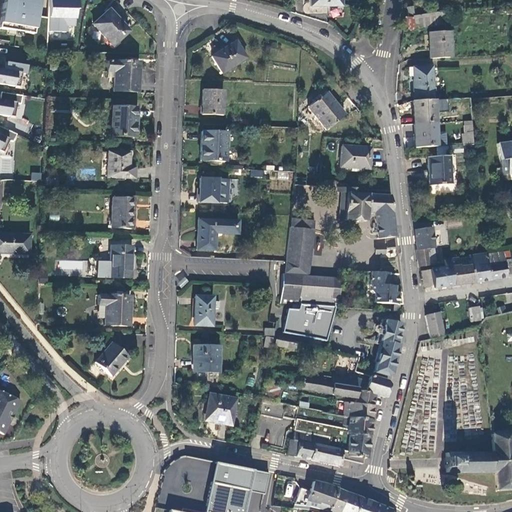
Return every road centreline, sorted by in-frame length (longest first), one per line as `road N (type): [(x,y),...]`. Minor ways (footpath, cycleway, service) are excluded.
road 1 (residential): [(171,32),(163,231),(155,255),(160,368),(148,398),(115,421)]
road 2 (residential): [(373,473),(409,315),(390,129),(368,80)]
road 3 (tertiary): [(142,466),(190,446),(352,483)]
road 4 (residential): [(368,80),(336,48),(231,7)]
road 5 (tertiary): [(101,418),(0,304)]
road 6 (tertiary): [(0,325),(55,390),(66,435)]
